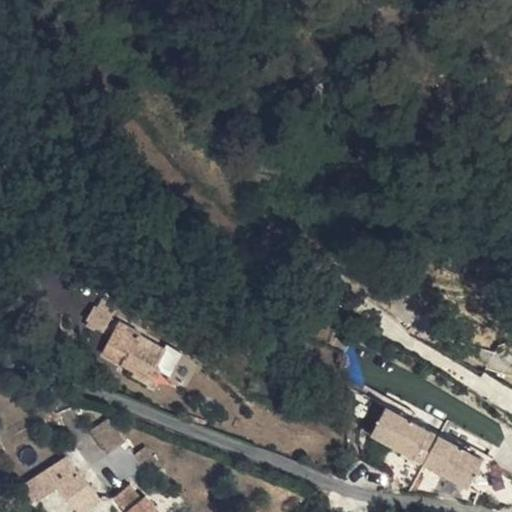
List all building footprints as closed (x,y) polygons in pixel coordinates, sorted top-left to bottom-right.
[(88,318),(104,329),(123,299),(107,289),(88,318)] [(149,330),(123,316),(105,348),(132,363),(127,372),(159,389),(168,372),(162,369),(171,353),(144,338),(149,330)] [(390,401),(372,433),(471,487),(489,455),(390,401)] [(94,428),(110,451),(128,437),(112,415),(94,428)] [(107,493),(69,450),(48,466),(46,467),(59,480),(56,483),(82,511),(107,493)] [(59,480),(46,467),(28,483),(38,495),(56,483),(59,480)] [(147,498),(137,485),(119,499),(130,511),(170,511),(155,492),(147,498)] [(65,511),(78,511),(81,510),(59,487),(50,495),(65,511)]
